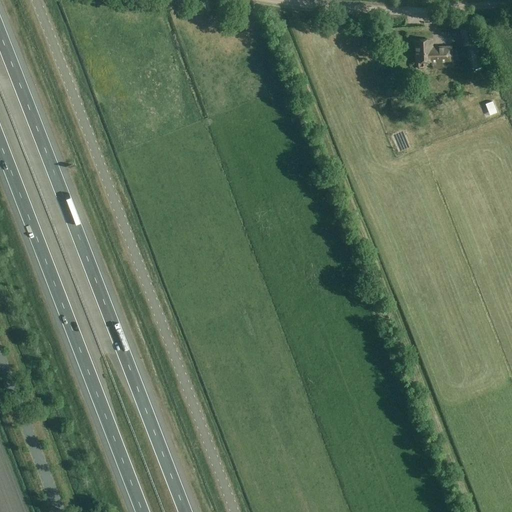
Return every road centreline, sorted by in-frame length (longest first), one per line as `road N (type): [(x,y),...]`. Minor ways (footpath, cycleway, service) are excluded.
road 1 (unclassified): [(235,511),(36,0)]
road 2 (motorway): [(185,511),(0,34)]
road 3 (motorway): [(0,143),(143,511)]
road 4 (track): [(278,0),(415,9),(511,5)]
road 5 (tertiary): [(59,511),(0,357)]
